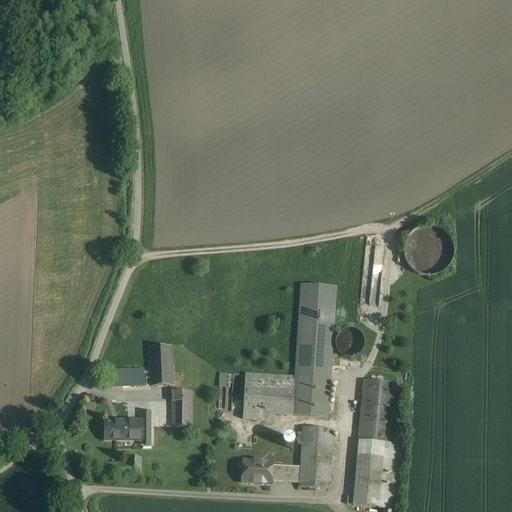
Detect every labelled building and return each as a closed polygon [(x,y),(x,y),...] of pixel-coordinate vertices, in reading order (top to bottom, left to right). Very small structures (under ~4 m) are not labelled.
[(455,269),(447,226),(412,232),(420,276),(455,269)] [(382,287),(387,247),(368,245),(361,302),(373,303),(375,286),(382,287)] [(336,288),(301,286),(295,375),(295,379),(292,416),(327,419),(336,288)] [(363,350),(364,344),(363,339),(360,334),(355,331),(349,330),(344,332),(339,335),(336,340),(335,345),(336,351),(340,355),(344,358),(350,359),(355,358),(360,355),(363,350)] [(177,354),(147,354),(148,377),(149,395),(170,396),(170,378),(178,378),(177,354)] [(295,379),(245,376),(243,420),(273,422),(274,415),(292,416),(295,379)] [(149,395),(148,377),(135,378),(135,396),(149,395)] [(135,378),(108,378),(108,396),(135,396),(135,378)] [(395,384),(364,381),(358,443),(384,445),(390,446),(390,445),(395,384)] [(188,400),(171,399),(171,434),(189,434),(188,400)] [(168,414),(145,412),(144,430),(143,446),(142,453),(165,454),(168,414)] [(129,427),(108,426),(106,446),(128,448),(128,445),(143,446),(144,430),(129,429),(129,427)] [(332,431),(303,429),(303,434),(302,446),(301,468),(300,485),(300,488),(329,490),(332,431)] [(294,445),(294,443),(294,441),(292,439),(290,437),(288,437),(286,438),(284,439),(282,441),(282,443),(283,446),(284,447),(286,449),(288,449),(290,449),(292,447),(294,445)] [(384,445),(358,443),(357,456),(383,459),(384,445)] [(405,446),(390,445),(390,446),(384,445),(383,459),(378,508),(378,509),(399,511),(405,446)] [(383,459),(357,456),(353,506),(378,508),(383,459)] [(272,463),(244,462),(244,463),(247,463),(246,470),(243,470),(243,484),(270,486),(271,483),(271,466),(272,463)] [(137,464),(127,464),(127,470),(105,470),(105,480),(138,480),(137,464)] [(301,468),(297,468),(271,466),(271,483),(300,485),(301,468)]
